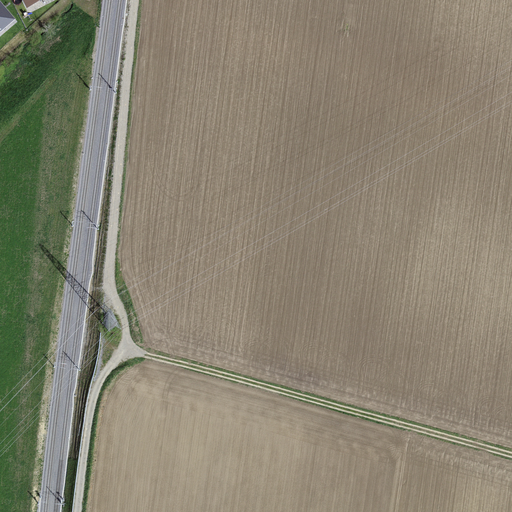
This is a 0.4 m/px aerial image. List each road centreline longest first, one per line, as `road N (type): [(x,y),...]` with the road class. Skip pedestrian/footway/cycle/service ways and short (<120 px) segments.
road 1 (track): [(135,0),(109,281),(124,321),(123,346),(92,401),(78,511)]
road 2 (track): [(123,346),(511,455)]
